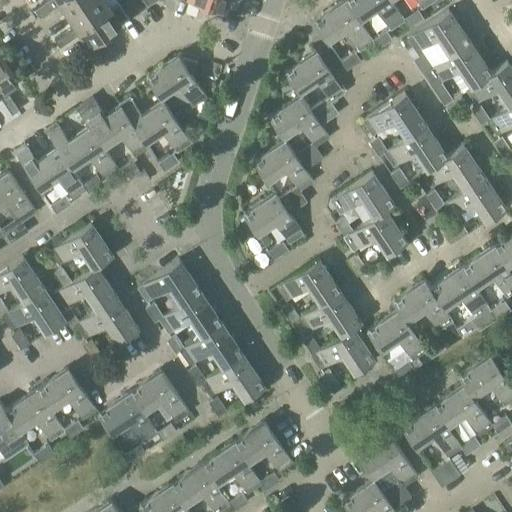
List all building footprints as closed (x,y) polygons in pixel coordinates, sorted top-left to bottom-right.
[(46,0),(45,1),(49,9),(59,2),(58,0),(46,0)] [(67,14),(87,0),(58,0),(59,2),(67,14)] [(65,31),(69,39),(80,32),(78,29),(111,7),(106,0),(87,0),(67,14),(75,25),(65,31)] [(374,38),(359,17),(359,18),(346,0),(340,0),(313,19),(327,39),(345,27),(359,49),(374,39),(373,38),(374,38)] [(391,27),(405,18),(404,17),(405,17),(393,0),(346,0),(359,18),(359,17),(377,6),(391,27)] [(49,9),(45,1),(35,8),(40,15),(49,9)] [(196,13),(199,4),(190,1),(187,10),(196,13)] [(121,22),(111,7),(78,29),(80,32),(88,44),(121,22)] [(420,53),(414,57),(424,71),(451,52),(452,53),(471,39),(449,7),(408,35),(420,53)] [(405,18),(409,25),(423,16),(418,8),(405,17),(404,17),(405,18)] [(387,29),(374,38),(373,38),(374,39),(378,46),(392,37),(387,29)] [(69,39),(65,31),(55,38),(60,45),(69,39)] [(491,69),(471,39),(452,53),(451,52),(424,71),(435,88),(443,83),(441,80),(442,78),(460,66),(472,83),(473,84),(492,70),(491,69)] [(312,108),(322,122),(339,111),(331,100),(345,90),(316,48),(284,70),(299,91),(316,79),(328,96),(312,108)] [(347,67),(361,58),(356,50),(341,60),(347,67)] [(0,88),(2,90),(5,88),(18,80),(0,53),(0,88)] [(178,53),(146,75),(160,95),(178,83),(192,103),(206,95),(189,69),(195,67),(198,58),(183,53),(180,55),(178,53)] [(496,66),(491,69),(492,70),(473,84),(472,83),(467,86),(477,101),(498,87),(510,103),(510,104),(511,102),(511,64),(508,58),(496,66)] [(435,88),(445,102),(453,97),(444,83),(435,88)] [(0,95),(5,103),(12,98),(5,88),(2,90),(0,88),(0,95)] [(393,119),(404,135),(405,136),(427,120),(425,118),(424,119),(421,114),(422,113),(406,89),(362,117),(372,133),(393,119)] [(330,135),(322,122),(312,108),(301,93),(269,115),(283,135),(301,123),(312,140),(295,152),(305,166),(322,155),(315,144),(330,135)] [(180,123),(175,115),(164,99),(142,113),(129,95),(118,102),(119,104),(121,102),(145,139),(162,128),(177,149),(191,140),(180,123)] [(12,98),(5,103),(12,112),(19,108),(12,98)] [(76,106),(88,124),(89,124),(102,144),(103,144),(120,132),(134,154),(148,144),(145,139),(121,102),(119,104),(99,117),(87,99),(76,106)] [(511,102),(510,104),(510,103),(491,116),(489,118),(498,133),(511,123),(511,102)] [(483,122),(489,118),(491,116),(482,103),(474,108),(483,122)] [(114,160),(103,144),(102,144),(89,124),(88,124),(68,138),(56,119),(45,127),(57,145),(58,145),(71,165),(72,165),(88,154),(103,175),(117,166),(114,160)] [(414,150),(425,166),(426,167),(448,152),(448,151),(446,149),(445,150),(442,145),(444,144),(427,120),(405,136),(404,135),(387,147),(383,149),(384,150),(393,164),(414,150)] [(379,153),(384,150),(383,149),(387,147),(378,133),(369,139),(379,153)] [(505,154),(510,150),(510,149),(511,147),(511,146),(503,133),(494,139),(505,154)] [(279,196),(289,211),(307,199),(299,187),(313,178),(305,166),(295,152),(286,137),(253,159),(267,179),(285,167),(297,184),(279,196)] [(481,165),(465,140),(448,151),(448,152),(426,167),(425,166),(421,169),(431,184),(452,170),(463,186),(464,187),(486,172),(484,169),(482,170),(479,165),(481,165)] [(58,145),(57,145),(36,159),(24,141),(13,148),(39,187),(57,174),(72,196),(85,187),(86,186),(82,181),(72,165),(71,165),(58,145)] [(163,168),(178,159),(172,151),(158,160),(163,168)] [(133,158),(119,167),(126,178),(140,169),(133,158)] [(400,185),(409,179),(399,164),(390,170),(400,185)] [(7,168),(0,172),(0,202),(3,200),(13,215),(0,224),(5,230),(4,231),(10,240),(28,228),(22,218),(35,209),(7,168)] [(362,197),(374,213),(375,214),(386,206),(394,201),(373,168),(331,197),(341,211),(362,197)] [(86,186),(85,187),(87,190),(101,180),(96,172),(82,181),(86,186)] [(486,172),(464,187),(463,186),(444,199),(442,200),(443,201),(452,215),(473,201),(485,219),(507,204),(505,201),(504,202),(500,197),(502,196),(486,172)] [(442,200),(444,199),(435,186),(426,192),(435,206),(443,201),(442,200)] [(289,211),(279,196),(275,190),(243,211),(257,231),(275,219),(289,241),(303,231),(289,211)] [(55,211),(70,201),(65,193),(50,203),(55,211)] [(353,227),(345,233),(344,234),(353,248),(375,233),(387,251),(407,237),(386,206),(375,214),(374,213),(353,227)] [(345,233),(353,227),(345,214),(336,220),(345,233)] [(459,215),(447,223),(440,228),(450,242),(468,230),(459,215)] [(80,247),(92,265),(96,263),(113,251),(92,220),(49,248),(59,262),(80,247)] [(511,229),(494,242),(507,262),(511,259),(511,229)] [(273,256),(288,246),(283,238),(268,248),(273,256)] [(462,263),(475,284),(493,272),(507,293),(511,290),(511,269),(507,262),(494,242),(462,263)] [(348,256),(358,270),(366,265),(357,250),(348,256)] [(23,253),(0,268),(0,288),(12,281),(23,298),(24,299),(44,285),(23,253)] [(308,284),(319,301),(320,302),(340,288),(319,255),(277,283),(287,298),(308,284)] [(168,285),(180,302),(180,303),(201,289),(179,257),(137,285),(147,299),(168,285)] [(92,265),(72,278),(63,284),(54,290),(63,304),(84,289),(96,307),(97,308),(117,295),(96,263),(92,265)] [(491,308),(475,284),(462,263),(430,285),(444,305),(461,294),(475,314),(456,327),(462,335),(476,325),(478,328),(497,316),(491,308)] [(63,284),(72,278),(63,265),(54,270),(63,284)] [(393,298),(398,306),(399,306),(407,318),(424,307),(439,328),(453,318),(444,305),(430,285),(425,276),(393,298)] [(62,310),(44,285),(24,299),(23,298),(8,309),(8,310),(3,313),(12,327),(33,313),(45,330),(65,317),(66,317),(62,310)] [(329,315),(341,332),(342,333),(353,325),(361,319),(340,288),(320,302),(319,301),(299,314),(298,315),(298,316),(308,329),(329,315)] [(163,313),(159,316),(168,331),(189,316),(201,333),(201,334),(222,321),(201,289),(180,303),(180,302),(163,313)] [(96,307),(79,319),(75,321),(75,322),(85,336),(106,322),(118,339),(138,326),(117,295),(97,308),(96,307)] [(0,314),(3,313),(8,310),(8,309),(0,297),(0,314)] [(491,308),(497,316),(511,306),(505,298),(491,308)] [(154,319),(159,316),(163,313),(153,300),(145,305),(154,319)] [(291,320),(298,316),(298,315),(299,314),(290,301),(282,306),(291,320)] [(70,305),(62,310),(66,317),(65,317),(71,325),(75,322),(75,321),(79,319),(70,305)] [(399,306),(398,306),(367,327),(380,348),(399,335),(413,357),(426,348),(426,347),(407,318),(399,306)] [(184,345),(180,348),(189,362),(211,348),(222,365),(223,365),(243,352),(222,321),(201,334),(201,333),(184,345)] [(341,332),(320,346),(312,352),(311,352),(320,367),(342,352),(353,370),(374,356),(353,325),(342,333),(341,332)] [(19,327),(11,332),(21,346),(29,341),(19,327)] [(180,348),(184,345),(175,331),(166,337),(176,351),(180,348)] [(312,352),(320,346),(311,332),(303,338),(312,352)] [(91,336),(83,342),(92,356),(101,351),(91,336)] [(426,347),(426,348),(431,355),(445,346),(440,338),(426,347)] [(243,352),(223,365),(222,365),(205,376),(201,379),(211,393),(232,379),(243,396),(264,383),(243,352)] [(458,374),(464,383),(465,383),(473,395),(473,394),(491,383),(504,404),(511,398),(511,383),(491,352),(458,374)] [(400,377),(415,366),(410,358),(394,369),(400,377)] [(201,379),(205,376),(196,363),(187,368),(197,382),(201,379)] [(68,365),(36,386),(50,406),(67,394),(82,416),(96,405),(68,365)] [(320,372),(330,386),(338,380),(328,366),(320,372)] [(175,419),(189,409),(161,368),(130,389),(143,410),(144,409),(161,398),(175,419)] [(433,404),(447,424),(447,423),(465,412),(479,434),(493,424),(492,423),(473,394),(473,395),(465,383),(464,383),(433,404)] [(51,436),(64,427),(63,426),(64,426),(50,406),(36,386),(6,407),(5,407),(18,427),(19,427),(36,415),(51,436)] [(158,429),(144,409),(143,410),(130,389),(97,410),(111,431),(129,419),(144,440),(157,431),(157,430),(158,429)] [(217,394),(209,400),(218,413),(226,408),(217,394)] [(6,407),(0,398),(0,447),(5,455),(28,440),(19,427),(18,427),(5,407),(6,407)] [(447,424),(433,404),(402,425),(415,445),(433,433),(448,454),(461,445),(462,445),(461,444),(447,423),(447,424)] [(497,431),(511,422),(506,414),(492,423),(493,424),(497,431)] [(77,417),(64,426),(63,426),(64,427),(69,434),(83,425),(77,417)] [(265,418),(233,439),(247,459),(264,448),(279,469),(292,460),(265,418)] [(171,421),(158,429),(157,430),(157,431),(162,438),(176,429),(171,421)] [(398,511),(394,505),(397,503),(411,494),(404,483),(418,474),(390,432),(358,454),(372,474),(389,463),(401,480),(384,491),(374,476),(342,498),(351,511),(364,511),(374,506),(377,511),(398,511)] [(462,445),(461,445),(466,452),(480,443),(475,435),(461,444),(462,445)] [(511,436),(503,443),(511,456),(511,436)] [(248,490),(261,481),(262,481),(260,478),(247,459),(233,439),(202,460),(215,480),(216,480),(233,468),(248,490)] [(40,460),(54,450),(49,441),(34,452),(40,460)] [(139,442),(125,451),(130,459),(144,450),(139,442)] [(442,484),(460,472),(451,457),(432,469),(442,484)] [(230,502),(229,499),(216,480),(215,480),(202,460),(170,481),(184,502),(184,501),(201,490),(216,511),(230,502)] [(274,469),(260,478),(262,481),(261,481),(265,487),(279,478),(274,469)] [(191,511),(188,506),(184,501),(184,502),(170,481),(139,502),(145,511),(167,511),(170,511),(171,511),(191,511)] [(229,499),(230,502),(234,508),(248,499),(242,490),(229,499)] [(120,511),(111,497),(89,511),(120,511)]
